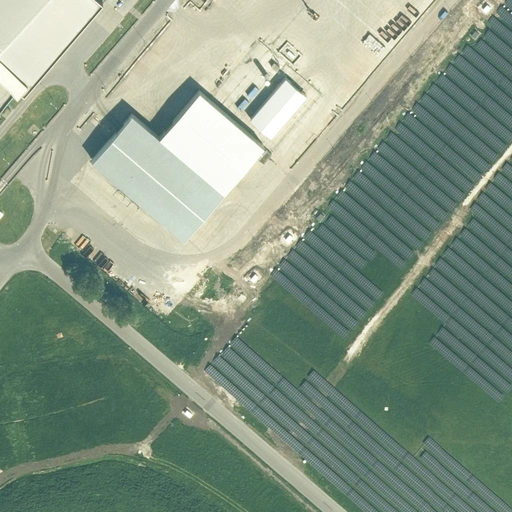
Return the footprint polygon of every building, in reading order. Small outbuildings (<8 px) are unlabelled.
[(0,0),(0,69),(23,90),(101,0),(0,0)] [(475,40),(480,34),(476,31),(472,36),(475,40)] [(279,67),(274,62),(270,65),(276,70),(279,67)] [(285,78),(249,119),(270,137),(306,96),(285,78)] [(263,145),(199,90),(160,136),(132,112),(91,159),(183,238),(263,145)] [(2,113),(6,116),(10,111),(7,107),(2,113)] [(266,150),(258,159),(263,163),(270,154),(266,150)] [(319,214),(316,211),(314,214),(320,220),(325,215),(321,212),(319,214)] [(204,274),(211,279),(215,274),(207,269),(204,274)]
